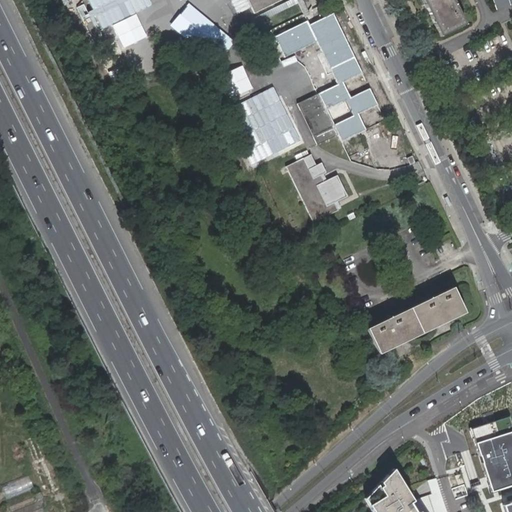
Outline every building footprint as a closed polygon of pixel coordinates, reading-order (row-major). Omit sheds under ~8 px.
[(247,0),(254,14),(282,0),(247,0)] [(454,0),(424,0),(423,1),(427,8),(441,36),(467,23),(454,0)] [(511,0),(494,0),(497,8),(511,3),(511,0)] [(284,57),(317,42),(337,84),(314,96),(317,102),(300,110),(318,145),(339,134),(342,141),(366,129),(359,113),(378,104),(370,87),(351,97),(343,81),(362,72),(334,12),(309,24),(308,20),(275,36),(284,57)] [(317,102),(314,96),(298,104),(300,110),(317,102)] [(287,165),(314,222),(339,210),(334,201),(328,204),(318,186),(325,182),(321,173),(314,177),(304,157),(287,165)] [(455,286),(369,327),(381,353),(467,311),(455,286)] [(511,423),(510,415),(469,427),(489,491),(511,484),(511,423)] [(61,490),(38,432),(21,439),(44,496),(61,490)] [(418,511),(395,473),(367,500),(374,511),(418,511)] [(5,498),(33,491),(29,475),(1,483),(5,498)] [(511,511),(511,499),(501,503),(503,511),(511,511)]
